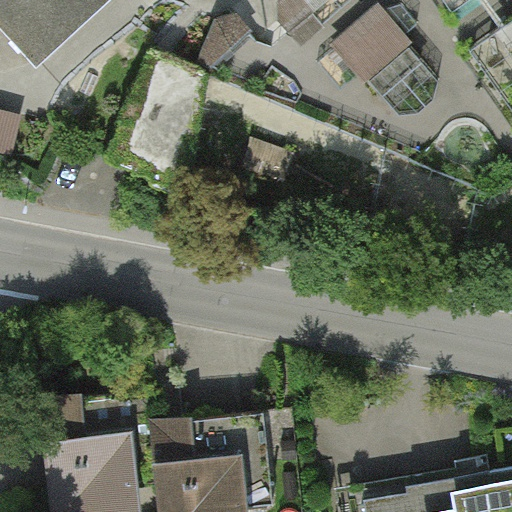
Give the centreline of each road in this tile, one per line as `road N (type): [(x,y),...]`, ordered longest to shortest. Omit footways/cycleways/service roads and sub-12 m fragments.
road 1 (unclassified): [(0,254),(511,352)]
road 2 (track): [(0,90),(37,96),(149,0)]
